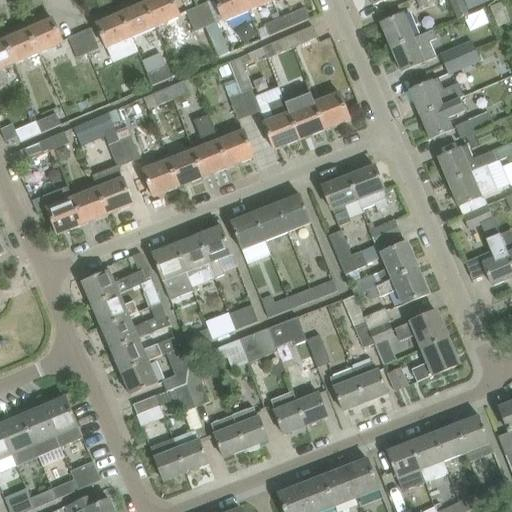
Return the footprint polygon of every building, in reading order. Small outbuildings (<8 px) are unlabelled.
[(172,0),(152,0),(145,3),(156,28),(180,18),(172,0)] [(215,0),(216,1),(225,22),(249,12),(244,0),(215,0)] [(272,0),(244,0),(249,12),(273,1),(272,0)] [(416,0),(420,8),(438,0),(416,0)] [(449,0),(458,21),(470,16),(462,0),(449,0)] [(218,59),(231,54),(208,2),(197,7),(206,28),(218,59)] [(145,3),(121,13),(132,39),(156,28),(145,3)] [(206,28),(197,7),(186,12),(195,32),(206,28)] [(305,8),(280,19),(284,31),(310,19),(305,8)] [(97,24),(97,26),(107,49),(132,39),(121,13),(97,24)] [(381,24),(392,48),(414,39),(404,14),(381,24)] [(53,19),(29,29),(39,54),(63,44),(53,19)] [(265,25),(266,27),(257,31),(261,40),(270,37),(284,31),(280,19),(265,25)] [(313,27),(289,37),(293,49),(319,38),(313,27)] [(29,29),(5,40),(15,64),(39,54),(29,29)] [(91,29),(80,34),(88,54),(100,49),(91,29)] [(433,31),(414,39),(392,48),(402,73),(436,58),(430,43),(437,39),(433,31)] [(69,38),(70,41),(85,75),(95,71),(88,54),(80,34),(69,38)] [(289,37),(271,45),(276,56),(293,49),(289,37)] [(0,70),(15,64),(5,40),(0,41),(0,70)] [(440,55),(445,66),(471,55),(466,44),(440,55)] [(264,48),(256,52),(259,58),(267,55),(264,48)] [(471,55),(445,66),(449,75),(475,64),(471,55)] [(229,63),(237,83),(250,117),(261,112),(240,59),(229,63)] [(174,78),(169,66),(147,75),(151,87),(174,78)] [(410,91),(420,116),(464,97),(458,84),(444,90),(439,79),(410,91)] [(184,82),(169,88),(174,99),(189,93),(184,82)] [(237,83),(226,87),(239,121),(250,117),(237,83)] [(144,98),(148,110),(174,99),(169,88),(144,98)] [(309,89),(284,99),(300,141),(325,131),(315,104),(309,89)] [(340,94),(315,104),(325,131),(351,121),(340,94)] [(464,97),(420,116),(431,140),(453,131),(448,119),(464,112),(459,100),(464,97)] [(268,105),(274,120),(264,124),(275,151),(300,141),(284,99),(268,105)] [(11,120),(0,124),(0,130),(3,137),(16,131),(21,143),(42,134),(37,122),(33,111),(11,120)] [(493,124),(488,113),(456,127),(461,138),(493,124)] [(57,114),(37,122),(42,134),(62,125),(57,114)] [(74,128),(80,144),(105,134),(115,160),(126,155),(118,135),(110,114),(74,128)] [(204,148),(194,151),(205,179),(230,169),(219,142),(218,142),(208,116),(194,121),(204,148)] [(129,130),(118,135),(126,155),(129,164),(140,160),(129,130)] [(65,132),(49,139),(54,150),(70,143),(65,132)] [(244,132),(219,142),(230,169),(255,159),(244,132)] [(49,139),(24,150),(29,161),(54,150),(49,139)] [(439,158),(449,183),(487,166),(511,155),(511,143),(492,152),(473,160),(468,146),(439,158)] [(56,152),(60,163),(71,158),(66,147),(56,152)] [(194,151),(169,161),(180,188),(205,179),(194,151)] [(143,171),(147,180),(154,198),(180,188),(169,161),(143,171)] [(487,166),(449,183),(459,207),(482,198),(498,190),(487,166)] [(93,177),(98,189),(109,216),(134,206),(119,167),(93,177)] [(375,167),(349,177),(358,201),(362,211),(376,205),(379,212),(390,207),(375,167)] [(349,177),(323,187),(333,212),(333,211),(340,228),(352,223),(345,207),(358,201),(349,177)] [(58,236),(84,226),(73,199),(68,187),(43,197),(43,198),(33,202),(38,213),(48,209),(58,236)] [(98,189),(73,199),(84,226),(109,216),(98,189)] [(301,196),(278,205),(289,233),(312,224),(301,196)] [(278,205),(255,214),(265,242),(289,233),(278,205)] [(487,205),(481,208),(463,217),(470,230),(494,219),(487,205)] [(255,214),(231,223),(242,251),(265,242),(255,214)] [(395,221),(377,228),(370,230),(376,245),(401,236),(395,221)] [(219,260),(233,255),(222,227),(199,236),(210,264),(215,279),(225,275),(219,260)] [(511,230),(500,236),(511,263),(511,230)] [(342,232),(329,237),(339,262),(352,256),(342,232)] [(199,236),(176,245),(189,280),(192,288),(204,284),(215,279),(210,264),(199,236)] [(511,278),(511,263),(500,236),(488,241),(496,259),(484,264),(493,287),(511,278)] [(419,269),(408,243),(382,254),(388,269),(365,279),(369,291),(377,287),(394,280),(419,269)] [(171,301),(180,297),(176,285),(189,280),(176,245),(152,254),(171,301)] [(344,276),(368,266),(362,252),(352,256),(339,262),(344,276)] [(377,287),(381,298),(397,291),(403,306),(429,295),(419,269),(394,280),(377,287)] [(82,283),(92,306),(120,294),(141,285),(148,283),(143,271),(115,283),(110,271),(82,283)] [(148,283),(141,285),(144,293),(147,291),(147,292),(157,288),(153,280),(148,283)] [(333,281),(311,290),(315,301),(338,292),(333,281)] [(311,290),(287,299),(292,310),(315,301),(311,290)] [(120,294),(92,306),(102,329),(129,317),(138,313),(133,303),(125,306),(120,294)] [(261,300),(268,319),(292,310),(287,299),(275,304),(272,296),(261,300)] [(129,317),(102,329),(112,351),(139,339),(139,338),(152,334),(152,333),(169,327),(160,304),(150,308),(154,319),(147,322),(134,328),(129,317)] [(230,315),(232,320),(236,332),(258,323),(252,306),(230,315)] [(386,309),(364,318),(366,322),(370,331),(388,323),(391,322),(386,309)] [(437,312),(418,320),(411,323),(412,323),(396,330),(401,342),(417,335),(423,350),(448,340),(437,312)] [(297,318),(269,329),(276,349),(293,342),(295,346),(307,341),(317,368),(330,363),(319,336),(306,341),(297,318)] [(232,320),(208,329),(213,341),(236,332),(232,320)] [(354,327),(363,349),(375,344),(370,331),(366,322),(354,327)] [(375,344),(384,341),(394,337),(388,323),(370,331),(375,344)] [(213,341),(208,329),(184,338),(189,350),(213,341)] [(269,329),(240,341),(248,364),(277,352),(276,349),(269,329)] [(139,339),(112,351),(121,374),(149,362),(162,357),(161,356),(166,354),(177,350),(178,349),(174,338),(144,351),(139,339)] [(429,364),(413,371),(418,383),(459,366),(448,340),(423,350),(429,364)] [(248,364),(240,341),(210,352),(214,363),(227,358),(232,370),(248,364)] [(177,350),(166,354),(175,376),(163,381),(167,392),(187,384),(189,370),(189,361),(183,364),(177,350)] [(149,362),(121,374),(131,397),(159,385),(149,362)] [(373,362),(353,370),(366,403),(388,394),(379,371),(377,371),(373,362)] [(189,370),(187,384),(196,408),(210,403),(196,367),(189,370)] [(387,374),(388,376),(395,392),(409,386),(401,368),(387,374)] [(353,370),(330,378),(343,412),(366,403),(353,370)] [(167,392),(157,396),(161,406),(178,400),(183,413),(184,413),(191,433),(174,440),(187,473),(209,464),(200,441),(208,438),(196,408),(187,384),(167,392)] [(284,435),(292,432),(296,435),(306,431),(306,426),(297,403),(293,393),(271,401),(275,411),(274,412),(284,435)] [(319,394),(297,403),(306,426),(329,417),(319,394)] [(157,396),(134,406),(138,415),(161,406),(157,396)] [(66,398),(44,408),(61,448),(83,438),(78,428),(66,398)] [(511,403),(500,408),(507,427),(511,438),(511,403)] [(44,408),(23,417),(40,457),(61,448),(44,408)] [(260,448),(261,444),(268,441),(259,417),(259,418),(255,408),(234,416),(246,450),(250,452),(260,448)] [(234,416),(211,425),(215,435),(224,459),(246,450),(234,416)] [(480,416),(456,426),(467,454),(491,444),(480,416)] [(0,426),(12,456),(17,467),(40,457),(23,417),(0,426)] [(0,461),(12,456),(0,426),(0,461)] [(467,454),(456,426),(434,434),(433,434),(444,462),(467,454)] [(444,462),(433,434),(411,443),(421,471),(426,483),(449,474),(444,462)] [(187,473),(174,440),(151,448),(164,482),(187,473)] [(421,471),(411,443),(387,453),(398,480),(410,476),(415,487),(426,483),(421,471)] [(368,460),(346,469),(358,499),(380,490),(368,460)] [(346,469),(323,477),(335,507),(358,499),(346,469)] [(97,471),(74,481),(79,491),(102,481),(97,471)] [(323,477),(301,486),(311,511),(323,511),(335,507),(323,477)] [(74,481),(53,490),(57,500),(79,491),(74,481)] [(504,481),(483,491),(488,502),(509,492),(504,481)] [(279,495),(285,511),(311,511),(301,486),(279,495)] [(53,490),(31,499),(35,509),(57,500),(53,490)] [(483,491),(460,503),(463,511),(467,511),(488,502),(483,491)] [(114,511),(110,500),(101,504),(97,494),(69,506),(71,511),(114,511)] [(31,499),(22,503),(9,509),(10,511),(29,511),(35,509),(31,499)] [(463,511),(460,503),(441,511),(463,511)]
